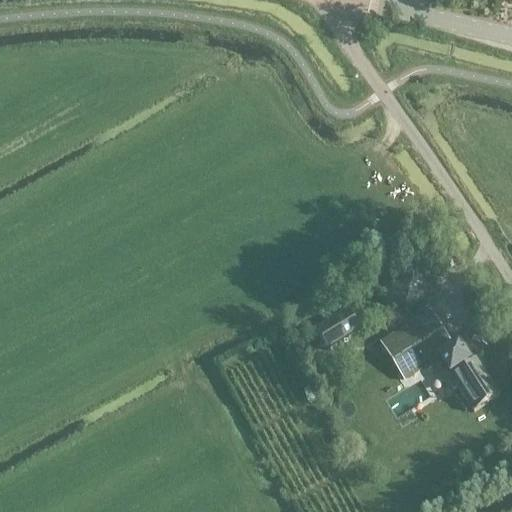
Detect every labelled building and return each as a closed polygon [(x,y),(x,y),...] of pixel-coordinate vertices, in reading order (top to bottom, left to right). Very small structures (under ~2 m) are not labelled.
[(408,310),(432,295),(417,270),(392,286),(408,310)] [(329,354),(362,334),(349,314),(317,334),(329,354)] [(404,383),(455,351),(433,316),(382,348),(404,383)] [(499,399),(476,364),(448,382),(455,393),(459,390),(475,414),(499,399)] [(296,381),(293,382),(297,391),(297,392),(304,388),(300,379),(296,381)] [(317,390),(305,394),(309,406),(321,402),(317,390)]
